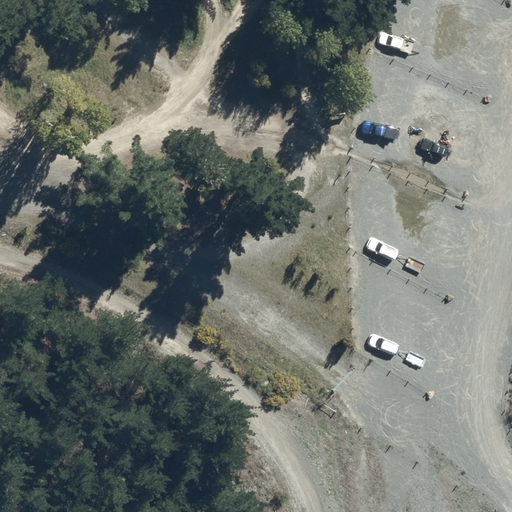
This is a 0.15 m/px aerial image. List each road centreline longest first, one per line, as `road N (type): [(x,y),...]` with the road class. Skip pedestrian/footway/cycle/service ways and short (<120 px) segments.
road 1 (unclassified): [(468,431),(345,379),(172,248),(4,185)]
road 2 (track): [(511,220),(298,131),(131,37),(94,0)]
road 3 (track): [(0,112),(172,248),(226,252),(285,234),(326,190),(336,143)]
road 4 (track): [(303,511),(267,427),(217,373),(148,321),(75,281),(0,258)]
road 5 (unclassified): [(468,431),(511,227)]
